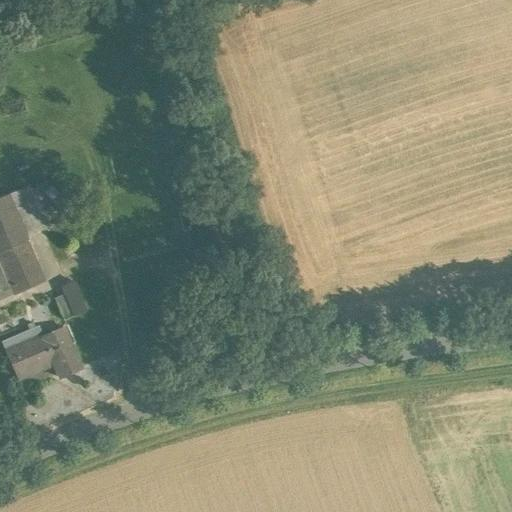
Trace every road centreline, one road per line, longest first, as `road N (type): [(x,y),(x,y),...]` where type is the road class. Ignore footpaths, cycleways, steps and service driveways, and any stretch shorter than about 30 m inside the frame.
road 1 (tertiary): [(0,465),(188,391),(337,357),(511,333)]
road 2 (track): [(511,371),(354,394),(155,440),(0,502)]
